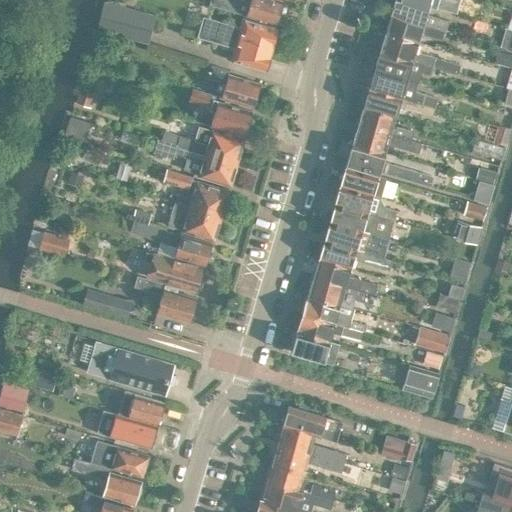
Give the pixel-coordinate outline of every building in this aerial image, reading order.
[(210,0),(209,3),(276,22),(282,0),(210,0)] [(426,14),(428,6),(428,5),(412,0),(394,0),(391,14),(444,29),(446,30),(448,20),(426,14)] [(449,12),(450,11),(452,2),(460,4),(460,0),(412,0),(428,5),(428,6),(449,12)] [(97,29),(117,35),(148,43),(155,15),(124,7),(104,2),(97,29)] [(418,42),(420,33),(441,39),(444,29),(391,14),(386,32),(418,42)] [(265,69),(269,55),(271,46),(270,42),(270,40),(273,38),(276,31),(274,28),(274,27),(242,17),(239,26),(203,15),(197,36),(233,47),(230,58),(265,69)] [(386,32),(380,51),(432,66),(457,74),(460,65),(415,51),(418,42),(386,32)] [(418,82),(421,72),(430,75),(432,66),(380,51),(375,69),(418,82)] [(226,80),(221,95),(252,105),(253,102),(255,101),(257,94),(256,93),(259,82),(228,73),(229,69),(212,64),(208,75),(226,80)] [(375,69),(370,88),(434,106),(437,98),(415,91),(418,82),(375,69)] [(90,90),(81,87),(76,102),(86,105),(90,90)] [(189,99),(207,105),(210,94),(193,88),(189,99)] [(397,115),(399,107),(432,116),(434,106),(370,88),(364,106),(397,115)] [(511,105),(511,89),(508,88),(503,103),(511,105)] [(215,109),(211,124),(244,134),(245,131),(247,129),(248,124),(247,123),(251,110),(214,98),(211,108),(215,109)] [(364,106),(359,125),(411,140),(411,139),(414,130),(394,125),(397,115),(364,106)] [(69,114),(63,135),(84,141),(91,120),(85,118),(69,114)] [(418,152),(421,142),(411,139),(411,140),(359,125),(354,143),(386,152),(388,144),(418,152)] [(504,145),(509,128),(499,125),(494,142),(504,145)] [(167,132),(165,140),(236,161),(239,151),(241,149),(243,143),(242,141),(242,138),(200,126),(196,140),(180,135),(179,136),(167,132)] [(175,153),(187,157),(183,169),(199,173),(199,174),(229,183),(230,179),(233,178),(235,173),(233,170),(236,161),(165,140),(158,138),(153,152),(173,158),(175,153)] [(501,158),(505,146),(479,138),(475,149),(501,158)] [(354,143),(349,161),(348,164),(380,173),(381,171),(408,179),(411,169),(383,161),(386,152),(354,143)] [(347,166),(342,185),(381,196),(386,177),(347,166)] [(494,171),(478,166),(475,179),(491,183),(494,171)] [(194,192),(190,205),(220,214),(221,211),(224,210),(226,203),(224,202),(227,191),(192,180),(193,176),(166,168),(163,180),(189,188),(189,190),(194,192)] [(70,171),(67,180),(88,187),(90,177),(70,171)] [(396,211),(384,208),(380,199),(380,197),(381,196),(342,185),(336,203),(389,218),(389,219),(394,220),(396,211)] [(220,214),(190,205),(174,201),(167,224),(213,237),(217,225),(219,224),(221,219),(219,217),(220,214)] [(463,215),(482,221),(486,207),(467,202),(463,215)] [(366,220),(370,221),(387,227),(389,219),(389,218),(336,203),(331,222),(363,231),(366,220)] [(146,223),(149,212),(134,207),(131,218),(133,219),(146,223)] [(211,243),(176,232),(166,229),(146,223),(133,219),(130,231),(161,241),(176,246),(174,253),(205,263),(206,261),(208,260),(210,254),(209,251),(211,243)] [(475,244),(481,226),(458,219),(453,237),(475,244)] [(331,222),(326,240),(384,257),(386,248),(366,241),(369,232),(363,231),(331,222)] [(39,247),(64,254),(69,237),(44,230),(39,247)] [(352,268),(355,259),(389,269),(392,259),(384,257),(326,240),(320,258),(352,268)] [(147,273),(166,279),(198,289),(199,286),(201,285),(203,279),(201,276),(203,267),(173,258),(173,259),(146,251),(143,259),(150,261),(147,273)] [(454,257),(449,276),(465,280),(470,261),(454,257)] [(315,277),(366,291),(374,293),(377,283),(350,276),(352,268),(320,258),(315,277)] [(494,269),(505,272),(508,264),(497,260),(494,269)] [(178,287),(137,275),(134,286),(162,295),(157,311),(189,321),(196,298),(176,292),(178,287)] [(363,301),(366,291),(315,277),(309,296),(341,305),(342,304),(344,296),(363,301)] [(447,295),(458,299),(459,299),(462,286),(451,283),(447,295)] [(86,287),(82,298),(81,302),(126,315),(131,300),(86,287)] [(454,312),(458,299),(447,295),(443,294),(439,308),(454,312)] [(309,296),(304,314),(355,328),(356,325),(349,323),(354,307),(342,304),(341,305),(309,296)] [(430,326),(449,331),(453,317),(435,311),(430,326)] [(304,314),(299,332),(329,341),(331,332),(359,340),(362,330),(355,328),(304,314)] [(450,335),(419,326),(414,344),(444,352),(450,335)] [(479,329),(476,337),(488,340),(491,332),(479,329)] [(335,364),(335,363),(340,344),(329,341),(299,332),(293,352),(335,364)] [(95,340),(93,345),(83,342),(79,358),(93,362),(90,372),(165,394),(168,384),(173,385),(176,374),(172,373),(174,364),(95,340)] [(437,369),(441,356),(425,352),(422,364),(437,369)] [(470,362),(467,371),(477,374),(478,369),(475,363),(470,362)] [(406,385),(435,393),(440,374),(411,366),(406,385)] [(56,374),(34,368),(29,383),(52,390),(56,374)] [(0,392),(0,405),(22,411),(29,389),(3,381),(0,392)] [(63,383),(60,393),(71,397),(74,386),(63,383)] [(164,401),(134,392),(124,389),(117,413),(157,424),(160,414),(163,414),(164,408),(162,405),(164,401)] [(511,390),(509,400),(511,400),(503,430),(511,433),(511,390)] [(456,403),(453,415),(461,418),(464,405),(456,403)] [(342,422),(326,417),(289,406),(284,425),(316,435),(336,441),(342,422)] [(0,407),(0,430),(17,435),(23,414),(0,407)] [(100,419),(124,426),(121,438),(151,447),(152,443),(154,443),(156,437),(154,435),(157,424),(117,413),(103,409),(100,419)] [(313,443),(316,435),(284,425),(278,443),(343,463),(346,453),(313,443)] [(90,460),(111,466),(142,475),(143,473),(145,473),(147,467),(145,464),(148,455),(96,440),(90,460)] [(403,441),(400,449),(383,444),(381,452),(411,460),(415,444),(403,441)] [(304,472),(307,462),(341,472),(343,463),(278,443),(273,462),(304,472)] [(439,463),(449,466),(454,452),(442,448),(438,462),(439,463)] [(107,479),(102,494),(105,495),(133,503),(134,500),(137,498),(138,494),(136,492),(139,480),(109,471),(110,468),(74,457),(71,469),(80,471),(107,479)] [(482,490),(478,503),(505,511),(511,511),(511,509),(511,466),(493,461),(484,491),(482,490)] [(273,462),(267,480),(303,491),(303,490),(305,484),(301,482),(304,472),(273,462)] [(391,474),(403,477),(406,467),(394,463),(391,474)] [(401,493),(404,481),(392,477),(388,489),(401,493)] [(303,491),(267,480),(261,498),(293,508),(294,508),(297,509),(307,511),(324,511),(326,507),(330,508),(332,501),(309,493),(309,492),(303,490),(303,491)] [(312,484),(309,492),(309,493),(332,501),(335,492),(312,484)] [(95,505),(101,507),(99,511),(130,511),(132,507),(104,499),(105,495),(102,494),(98,493),(98,494),(85,490),(83,498),(82,499),(95,503),(95,505)] [(293,508),(261,498),(257,511),(307,511),(297,509),(294,508),(293,508)] [(505,511),(478,503),(475,511),(505,511)]
